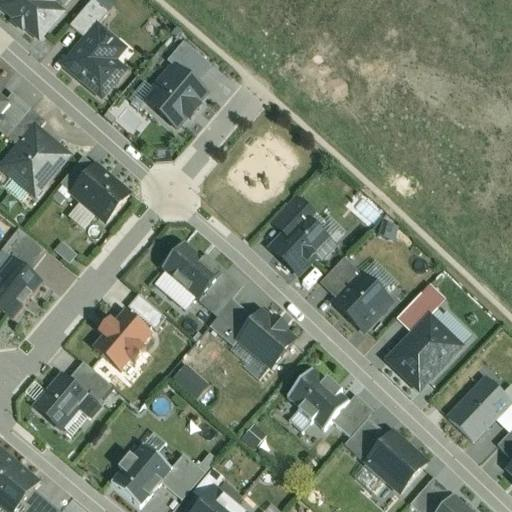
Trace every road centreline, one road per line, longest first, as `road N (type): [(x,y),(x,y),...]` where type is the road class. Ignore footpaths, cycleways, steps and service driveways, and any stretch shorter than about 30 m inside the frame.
road 1 (residential): [(172,192),(504,511)]
road 2 (track): [(511,308),(176,0)]
road 3 (residential): [(172,192),(19,368),(0,377)]
road 4 (residential): [(0,44),(172,192)]
road 5 (residential): [(0,415),(112,511)]
road 6 (residential): [(252,100),(172,192)]
